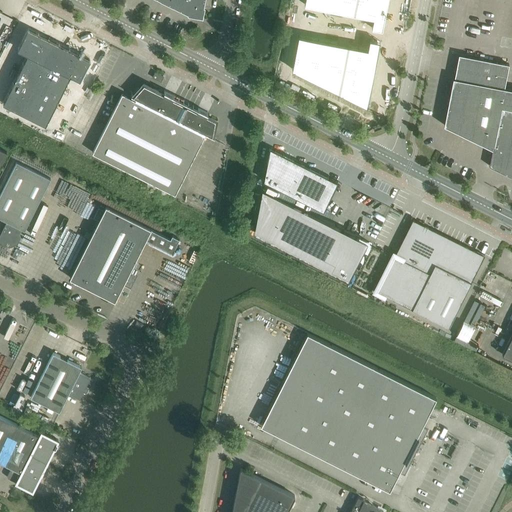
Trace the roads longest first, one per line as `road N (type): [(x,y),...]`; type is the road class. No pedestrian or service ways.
road 1 (unclassified): [(0,283),(129,355),(129,380),(62,511)]
road 2 (tertiary): [(389,158),(214,70)]
road 3 (unclassified): [(389,158),(425,0)]
road 4 (tertiary): [(214,70),(75,0)]
road 5 (tertiary): [(511,219),(389,158)]
